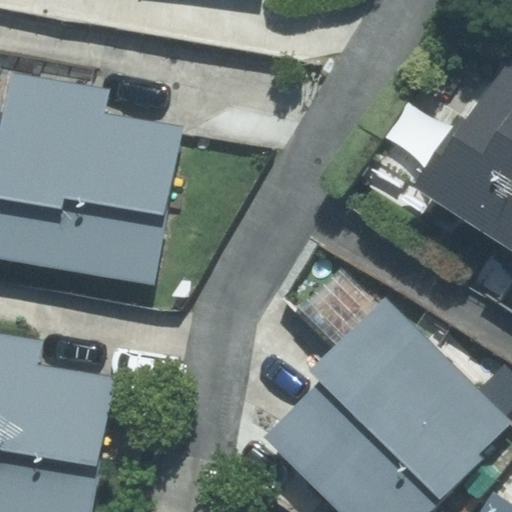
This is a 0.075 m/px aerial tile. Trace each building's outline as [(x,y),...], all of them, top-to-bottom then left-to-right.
[(447,120),(400,193),(511,263),(511,50),(507,47),(456,126),(447,120)] [(10,252),(178,282),(206,127),(125,114),(129,90),(42,75),(10,252)] [(377,302),(304,375),(313,384),(255,442),(326,511),(426,511),(475,464),(472,459),(504,427),(377,302)] [(117,511),(140,379),(55,364),(59,341),(0,330),(0,511),(117,511)] [(506,511),(483,498),(474,511),(506,511)]
